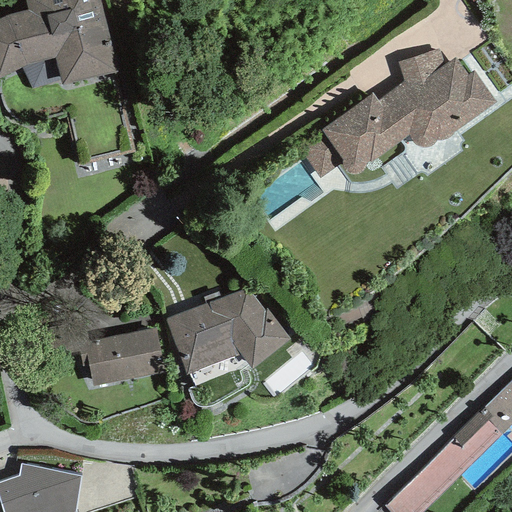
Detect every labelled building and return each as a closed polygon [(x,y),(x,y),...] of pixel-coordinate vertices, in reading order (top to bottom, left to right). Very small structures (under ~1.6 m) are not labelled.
[(25,0),(28,9),(14,13),(0,19),(0,78),(22,68),(31,88),(61,80),(63,86),(120,71),(101,0),(25,0)] [(454,133),(497,103),(473,72),(467,75),(454,58),(444,65),(438,49),(397,63),(404,81),(378,101),(371,94),(321,130),(325,136),(300,152),(320,178),(342,163),(342,166),(344,170),(347,172),(350,174),(354,175),(359,173),(362,171),(365,167),(366,164),(409,136),(410,139),(411,142),(414,145),(419,147),(422,148),(427,148),(431,147),(435,143),(436,141),(440,141),(445,140),(448,138),(452,136),(454,133)] [(242,291),(165,319),(187,374),(239,355),(251,369),(290,339),(267,309),(264,310),(252,294),(244,295),(242,291)] [(85,322),(39,331),(44,358),(80,351),(83,367),(89,366),(94,387),(164,373),(155,328),(88,341),(85,322)] [(511,378),(481,409),(505,433),(511,425),(511,378)] [(424,511),(505,433),(481,409),(384,506),(390,511),(424,511)] [(18,477),(0,483),(0,497),(4,511),(75,511),(83,477),(21,464),(18,477)]
